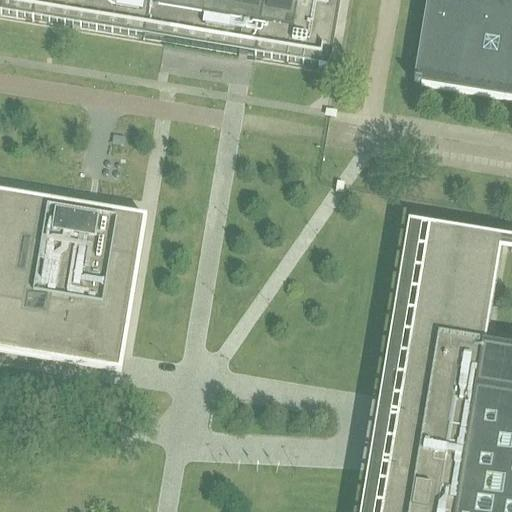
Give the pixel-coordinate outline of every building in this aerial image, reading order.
[(0,0),(0,13),(328,67),(338,0),(0,0)] [(511,0),(429,0),(416,86),(511,101),(511,0)] [(113,137),(112,144),(123,146),(125,139),(113,137)] [(0,338),(117,357),(138,226),(0,202),(0,338)] [(502,244),(428,232),(400,404),(411,406),(405,443),(397,490),(386,488),(381,511),(511,511),(511,354),(484,350),(502,244)]
